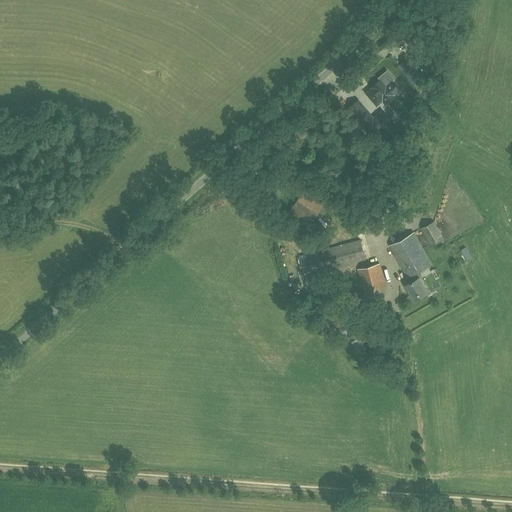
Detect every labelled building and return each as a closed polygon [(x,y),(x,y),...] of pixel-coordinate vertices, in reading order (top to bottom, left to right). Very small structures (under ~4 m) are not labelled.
[(372,88),(366,93),(371,99),(377,105),(383,100),(386,104),(395,95),(394,95),(400,90),(392,80),(386,85),(381,79),(371,87),(372,88)] [(358,100),(348,108),(372,136),(377,132),(380,135),(394,123),(389,118),(383,111),(378,115),(373,119),(358,100)] [(307,231),(328,197),(308,184),(286,216),(307,231)] [(430,246),(444,238),(434,221),(421,228),(430,246)] [(414,299),(428,292),(420,277),(416,279),(413,274),(432,264),(414,232),(390,245),(407,277),(408,276),(411,282),(406,285),(414,299)] [(365,259),(360,240),(299,256),(304,275),(365,259)] [(364,293),(386,287),(380,263),(357,269),(364,293)] [(348,304),(336,313),(344,325),(357,316),(348,304)] [(359,352),(373,341),(369,335),(370,334),(359,318),(351,324),(357,331),(349,337),(359,352)]
